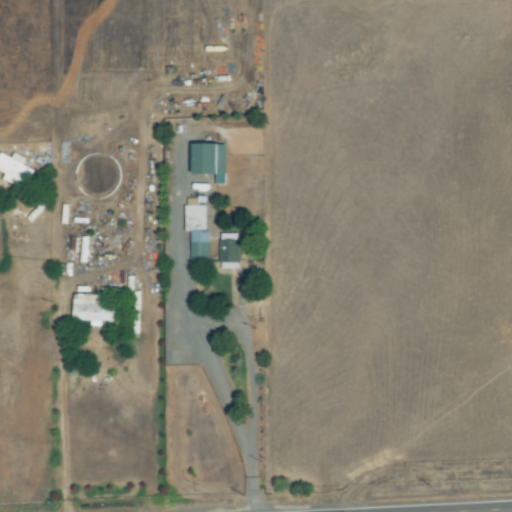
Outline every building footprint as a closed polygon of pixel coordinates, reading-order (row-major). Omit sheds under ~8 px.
[(193,144),(193,174),(217,175),(217,185),(227,186),(227,145),(193,144)] [(25,190),(35,170),(25,165),(28,159),(16,153),(13,158),(2,153),(0,157),(0,170),(7,174),(4,180),(25,190)] [(190,231),(191,262),(209,262),(208,206),(200,206),(199,199),(185,199),(185,231),(190,231)] [(220,234),(221,269),(240,269),(240,234),(220,234)] [(75,322),(92,322),(92,328),(103,328),(103,322),(117,322),(117,288),(101,289),(101,295),(74,295),(75,322)]
